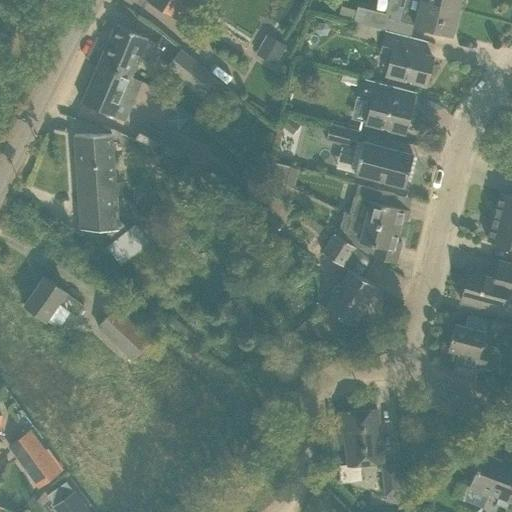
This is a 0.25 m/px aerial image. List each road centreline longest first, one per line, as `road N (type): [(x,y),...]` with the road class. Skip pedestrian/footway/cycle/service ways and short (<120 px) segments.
road 1 (residential): [(407,372),(447,184),(483,99),(511,71)]
road 2 (residential): [(274,511),(297,479),(310,393),(353,373),(407,372)]
road 3 (tertiary): [(0,181),(91,0)]
